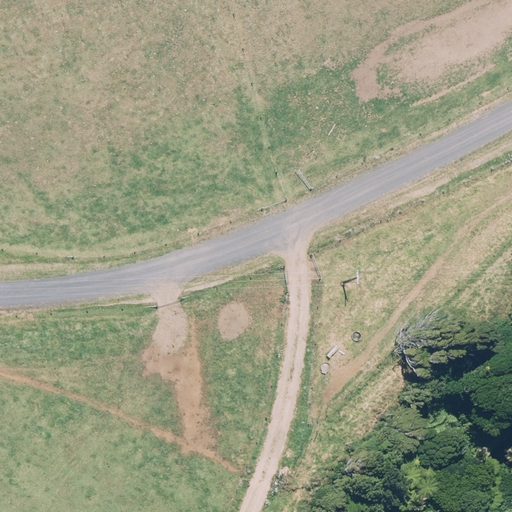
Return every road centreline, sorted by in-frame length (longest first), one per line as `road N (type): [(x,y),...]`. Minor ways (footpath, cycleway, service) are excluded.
road 1 (unclassified): [(0,298),(75,293),(173,269),(360,192),(511,112)]
road 2 (track): [(283,227),(296,289),(293,360),(252,511)]
